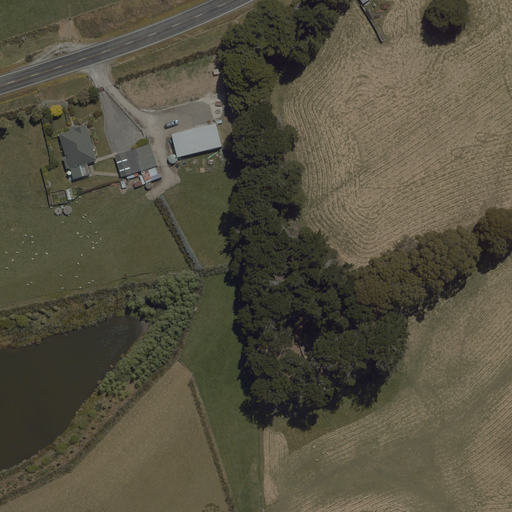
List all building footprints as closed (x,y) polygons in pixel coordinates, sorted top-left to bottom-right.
[(173,132),(179,157),(224,147),(218,122),(173,132)] [(86,123),(62,132),(75,179),(93,174),(90,165),(97,163),(86,123)] [(116,153),(124,177),(142,170),(134,146),(116,153)] [(156,165),(148,168),(151,176),(159,173),(156,165)] [(64,191),(51,194),(53,205),(67,202),(64,191)]
